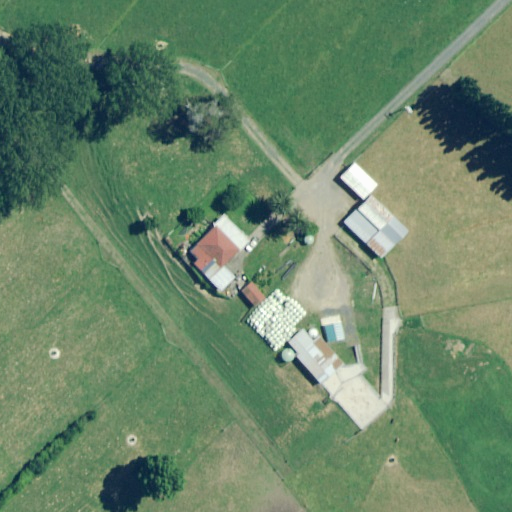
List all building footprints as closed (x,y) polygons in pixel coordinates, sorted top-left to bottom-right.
[(374,185),(351,163),(337,178),(360,199),(374,185)] [(404,231),(367,195),(341,222),(378,258),(404,231)] [(245,240),(221,216),(186,251),(194,259),(190,264),(217,291),(232,277),(220,265),(245,240)] [(263,297),(248,282),(238,291),(252,307),(263,297)] [(272,312),(254,326),(282,362),(290,357),(280,344),(290,336),(272,312)] [(310,343),(300,330),(285,342),(295,354),(293,356),(318,385),(341,365),(318,336),(310,343)]
